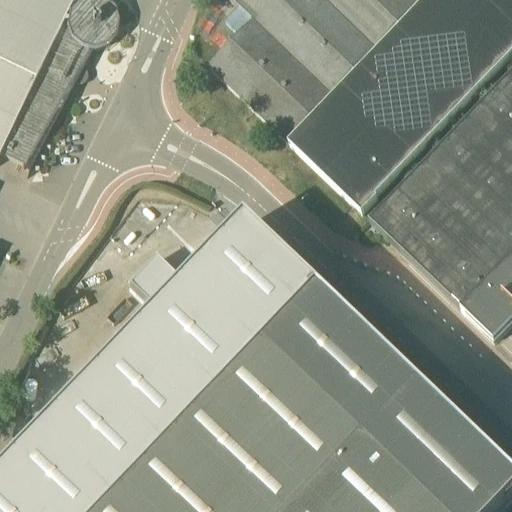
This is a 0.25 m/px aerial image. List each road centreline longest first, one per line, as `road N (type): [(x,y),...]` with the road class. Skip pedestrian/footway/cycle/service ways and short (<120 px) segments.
road 1 (residential): [(511,448),(240,190),(118,129)]
road 2 (residential): [(0,368),(118,129)]
road 3 (residential): [(118,129),(167,17)]
